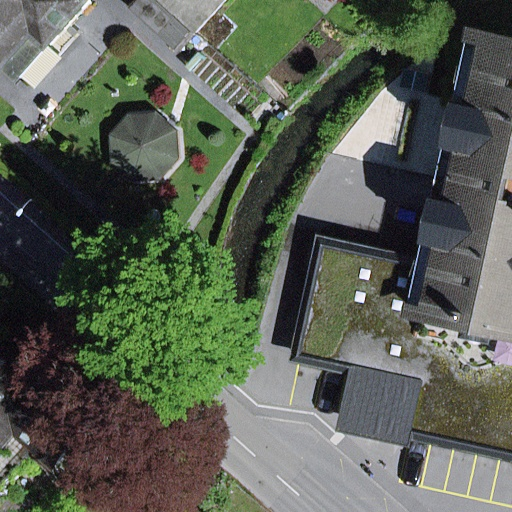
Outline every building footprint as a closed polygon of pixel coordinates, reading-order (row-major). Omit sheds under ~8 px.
[(0,0),(0,57),(24,78),(93,1),(91,0),(0,0)] [(142,0),(132,11),(178,51),(194,33),(157,0),(142,0)] [(160,0),(201,35),(231,0),(160,0)] [(511,44),(481,38),(467,106),(431,266),(392,258),(326,243),(300,359),(369,374),(422,386),(411,435),(480,450),(511,456),(511,44)] [(392,258),(431,266),(467,106),(427,97),(392,258)] [(171,181),(189,161),(187,133),(166,115),(138,117),(120,138),(123,166),(144,184),(171,181)] [(43,450),(61,465),(94,426),(12,354),(0,367),(0,488),(5,493),(43,450)] [(358,423),(411,435),(422,386),(369,374),(358,423)]
